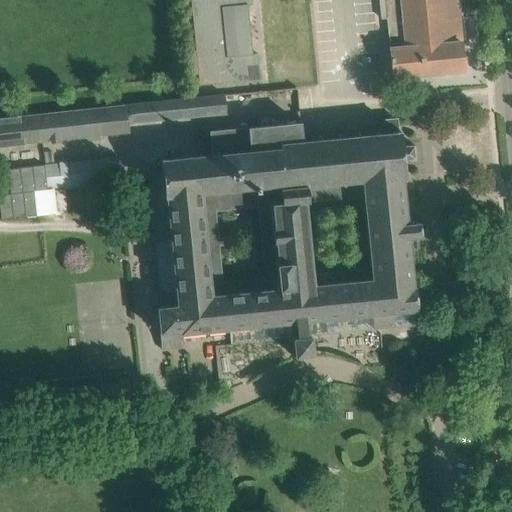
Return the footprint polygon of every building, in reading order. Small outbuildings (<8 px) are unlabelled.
[(189,0),(195,50),(185,51),(188,76),(198,75),(199,85),(259,79),(256,54),(251,54),(247,5),(251,5),(251,0),(189,0)] [(378,51),(381,78),(463,70),(456,0),(378,0),(380,19),(386,18),(389,49),(388,49),(388,50),(378,51)] [(0,145),(127,132),(127,124),(225,113),(223,94),(0,118),(0,145)] [(209,131),(211,155),(211,156),(250,152),(254,186),(253,186),(254,194),(401,180),(402,180),(402,176),(403,176),(401,162),(416,160),(414,145),(400,147),(398,132),(396,119),(381,120),(382,130),(300,138),(299,122),(209,131)] [(373,330),(393,328),(392,312),(416,310),(413,286),(412,286),(407,237),(419,236),(418,222),(406,223),(401,180),(254,194),(253,186),(254,186),(250,152),(211,156),(211,155),(160,160),(164,195),(165,195),(167,220),(152,222),(154,242),(169,240),(175,305),(156,307),(158,333),(178,331),(178,334),(228,329),(229,343),(291,337),(293,356),(312,355),(310,335),(305,336),(304,321),(312,320),(313,328),(321,327),(321,320),(372,314),(373,330)] [(43,165),(7,169),(10,194),(34,191),(46,190),(43,165)] [(54,190),(51,190),(53,213),(53,215),(66,214),(64,189),(54,190)] [(10,194),(0,194),(0,218),(0,220),(37,215),(34,191),(10,194)]
